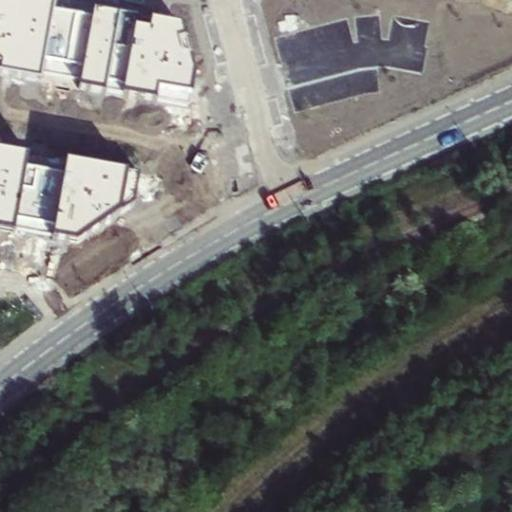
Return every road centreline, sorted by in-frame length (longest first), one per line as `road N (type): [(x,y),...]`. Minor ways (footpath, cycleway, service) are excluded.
road 1 (tertiary): [(70,333),(159,273),(297,198)]
road 2 (tertiary): [(297,198),(511,100)]
road 3 (residential): [(226,0),(297,198)]
